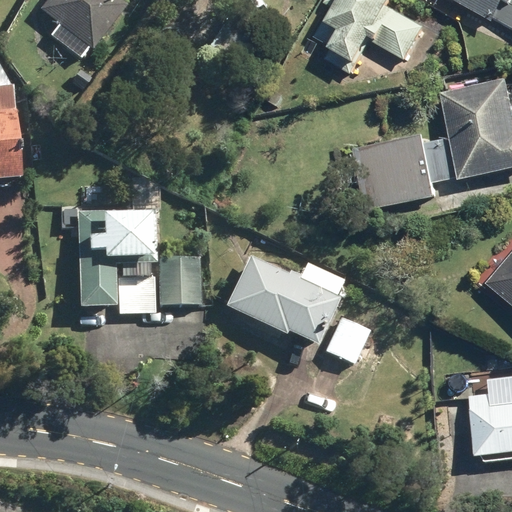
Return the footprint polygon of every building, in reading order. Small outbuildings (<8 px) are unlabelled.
[(46,42),(78,67),(88,54),(91,57),(125,12),(115,4),(118,0),(51,0),(38,17),(56,30),(46,42)] [(324,67),(353,83),(372,49),(404,67),(424,34),(392,15),(395,12),(380,2),(380,0),(328,0),(324,9),(331,13),(314,43),(332,54),(324,67)] [(496,24),(511,33),(511,0),(442,0),(493,30),(496,24)] [(233,69),(243,76),(267,43),(231,18),(208,51),(225,63),(222,68),(230,74),(233,69)] [(259,60),(267,65),(276,51),(268,46),(259,60)] [(272,86),(283,92),(296,68),(285,62),(272,86)] [(55,106),(66,114),(82,93),(71,85),(55,106)] [(350,154),(363,217),(434,203),(431,190),(459,184),(460,190),(511,179),(511,116),(506,88),(442,100),(450,144),(422,149),(421,141),(350,154)] [(0,190),(16,190),(9,93),(0,93),(0,190)] [(267,106),(276,112),(282,104),(273,98),(267,106)] [(176,227),(190,231),(194,215),(180,212),(176,227)] [(75,218),(75,319),(112,319),(111,274),(153,274),(154,217),(75,218)] [(511,260),(485,291),(511,314),(511,260)] [(158,263),(157,313),(198,313),(199,263),(158,263)] [(313,358),(337,308),(247,263),(222,317),(283,348),(285,343),(313,358)] [(153,287),(116,287),(116,322),(154,321),(153,287)] [(355,369),(372,377),(385,348),(368,340),(369,337),(339,324),(322,359),(354,373),(355,369)] [(511,395),(469,401),(476,467),(511,462),(511,395)]
